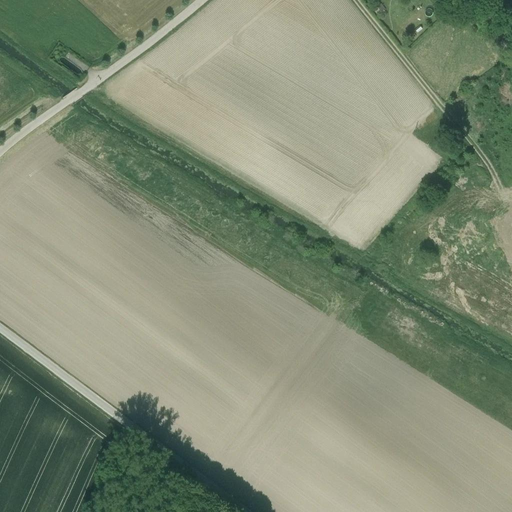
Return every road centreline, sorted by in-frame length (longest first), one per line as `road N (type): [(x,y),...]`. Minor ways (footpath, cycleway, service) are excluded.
road 1 (unclassified): [(0,327),(244,511)]
road 2 (unclassified): [(0,151),(205,0)]
road 3 (track): [(499,184),(355,0)]
